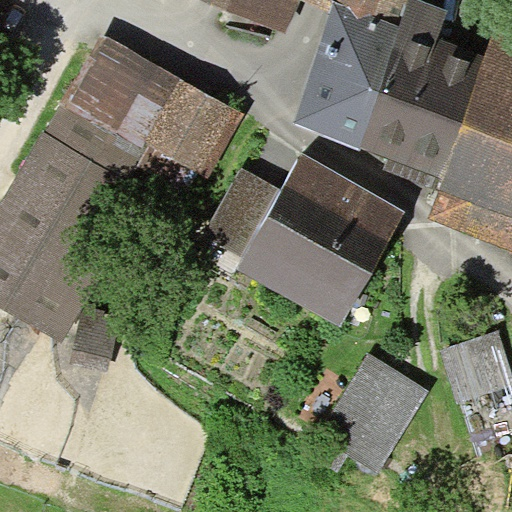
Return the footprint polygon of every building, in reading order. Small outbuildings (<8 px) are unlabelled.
[(209,0),(282,31),(295,0),(209,0)] [(336,0),(293,124),(356,147),(407,0),(336,0)] [(494,31),(415,0),(407,0),(356,147),(441,177),(494,31)] [(511,37),(494,31),(441,177),(426,218),(511,248),(511,37)] [(245,114),(100,32),(0,207),(0,306),(59,340),(145,190),(165,154),(209,179),(245,114)] [(301,151),(280,188),(242,255),(236,267),(342,326),(407,210),(301,151)] [(203,232),(242,255),(280,188),(240,166),(203,232)] [(121,316),(84,307),(70,364),(107,373),(121,316)] [(511,385),(511,375),(499,332),(441,349),(457,402),(511,385)] [(427,389),(369,354),(318,436),(377,472),(427,389)]
